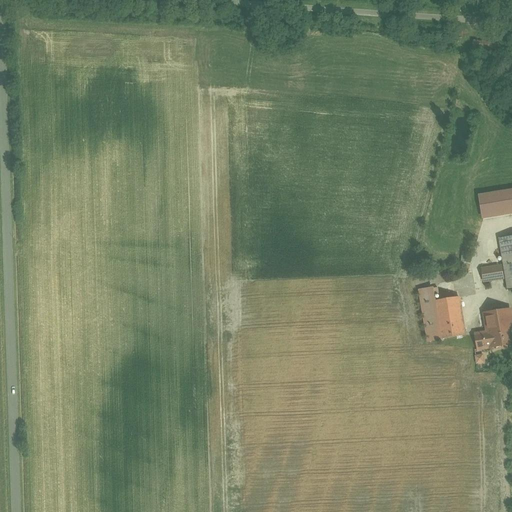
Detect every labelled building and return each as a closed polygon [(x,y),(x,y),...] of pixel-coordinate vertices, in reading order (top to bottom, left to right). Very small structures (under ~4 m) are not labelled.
[(471,51),(501,56),(503,44),(473,39),(471,51)] [(511,188),(482,193),(486,218),(511,214),(511,188)] [(511,236),(499,238),(508,288),(511,287),(511,236)] [(501,266),(482,269),(484,282),(503,278),(501,266)] [(459,297),(435,301),(439,325),(426,327),(428,341),(465,335),(459,297)] [(511,321),(510,309),(484,313),(487,326),(508,323),(509,329),(511,328),(511,321)] [(508,323),(487,326),(487,331),(475,334),(478,350),(511,344),(511,328),(509,329),(508,323)] [(483,355),(476,356),(477,363),(484,362),(483,355)]
